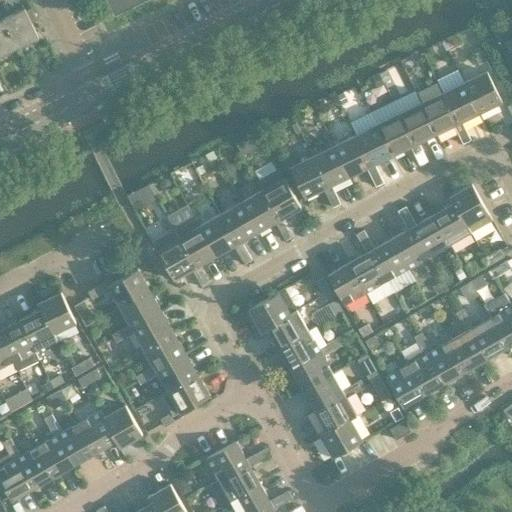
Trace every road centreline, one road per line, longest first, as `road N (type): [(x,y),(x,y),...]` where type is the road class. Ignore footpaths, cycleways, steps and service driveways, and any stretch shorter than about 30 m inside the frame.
road 1 (residential): [(252,395),(200,313),(491,148),(511,184)]
road 2 (residential): [(317,506),(511,386)]
road 3 (residential): [(68,511),(157,460),(182,432),(252,395)]
road 4 (tertiary): [(98,93),(290,0)]
road 5 (residential): [(317,506),(252,395)]
